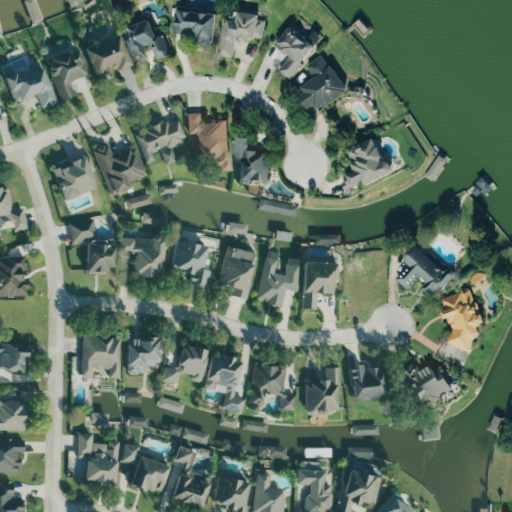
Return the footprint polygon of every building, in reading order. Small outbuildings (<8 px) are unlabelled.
[(37,0),(31,0),(26,2),(36,24),(46,20),(37,0)] [(219,43),(220,12),(178,10),(177,34),(203,35),(202,42),(219,43)] [(222,55),(236,57),(239,38),(263,41),(266,15),(241,12),(240,21),(231,20),(230,31),(225,30),(222,55)] [(160,38),(155,20),(126,29),(135,57),(155,50),(158,60),(173,55),(167,35),(160,38)] [(280,43),(294,57),(282,70),(291,79),(320,48),(296,25),(280,43)] [(134,63),(122,34),(88,49),(100,78),(134,63)] [(92,75),(82,49),(50,60),(64,101),(78,96),(73,81),(92,75)] [(363,86),(360,81),(349,88),(328,54),(310,65),(318,79),(302,89),(317,114),(363,86)] [(17,104),(40,95),(44,108),(59,103),(46,67),(19,76),(15,66),(5,69),(17,104)] [(234,171),(231,121),(205,122),(204,113),(190,113),(191,134),(200,133),(201,156),(218,155),(219,172),(234,171)] [(138,131),(147,163),(156,160),(154,153),(162,150),(166,165),(178,162),(173,144),(187,141),(181,120),(171,123),(170,123),(138,131)] [(395,174),(381,137),(351,149),(360,173),(345,179),(350,191),(395,174)] [(272,183),(273,155),(263,155),(263,151),(254,151),(255,138),(240,138),(239,157),(243,157),(243,182),(272,183)] [(112,196),(132,189),(130,183),(149,176),(138,148),(115,157),(110,144),(96,150),(112,196)] [(99,190),(93,170),(96,169),(92,156),(55,167),(58,177),(60,177),(67,200),(99,190)] [(0,189),(0,230),(17,228),(17,231),(29,229),(26,208),(15,210),(11,188),(0,189)] [(131,209),(155,203),(152,193),(128,199),(131,209)] [(145,223),(167,226),(168,216),(147,212),(145,223)] [(89,272),(109,272),(109,266),(118,266),(118,242),(97,242),(97,220),(73,220),(73,243),(89,243),(89,272)] [(231,231),(248,234),(250,224),(233,221),(231,231)] [(123,236),(123,251),(138,251),(137,274),(167,274),(167,237),(123,236)] [(211,246),(180,238),(173,266),(194,272),(191,281),(208,285),(212,269),(205,267),(211,246)] [(412,260),(397,275),(411,289),(421,278),(439,295),(460,274),(454,268),(449,272),(422,244),(409,257),(412,260)] [(259,253),(230,245),(220,282),(235,286),(233,294),(247,298),(259,253)] [(0,296),(30,295),(30,284),(27,284),(26,256),(0,256),(0,296)] [(258,300),(284,306),(288,289),(298,291),(304,259),(290,257),(286,274),(277,272),(279,259),(267,256),(258,300)] [(319,292),(338,293),(339,262),(306,261),(305,307),(318,308),(319,292)] [(473,342),(472,339),(486,335),(482,324),(487,323),(476,288),(444,298),(454,330),(447,332),(453,349),(473,342)] [(122,378),(123,337),(85,336),(83,377),(94,377),(94,367),(111,368),(110,377),(122,378)] [(130,336),(129,373),(147,373),(147,365),(162,365),(163,336),(130,336)] [(0,384),(1,385),(1,369),(29,369),(29,344),(0,344),(0,384)] [(179,383),(181,371),(194,373),(193,380),(204,382),(210,348),(184,344),(180,368),(167,366),(164,380),(179,383)] [(224,408),(244,413),(247,398),(239,396),(247,360),(215,352),(207,387),(228,392),(224,408)] [(445,364),(437,369),(434,364),(423,370),(419,362),(404,370),(421,401),(426,398),(430,405),(458,389),(445,364)] [(254,405),(266,406),(267,393),(283,394),(283,409),(297,410),(297,395),(285,394),(287,365),(256,364),(254,405)] [(385,366),(367,367),(366,364),(353,365),(356,400),(388,397),(385,366)] [(340,409),(340,366),(327,366),(327,378),(308,378),(307,412),(332,412),(333,409),(340,409)] [(143,402),(144,393),(127,392),(127,401),(143,402)] [(160,406),(184,413),(187,403),(163,396),(160,406)] [(0,429),(27,430),(27,400),(0,399),(0,429)] [(93,424),(110,424),(110,412),(93,412),(93,424)] [(241,418),(224,414),(222,424),(238,429),(241,418)] [(150,426),(150,417),(133,416),(132,426),(150,426)] [(245,429),(269,431),(270,422),(246,419),(245,429)] [(184,437),(186,426),(173,423),(171,434),(184,437)] [(355,424),(355,434),(381,433),(380,424),(355,424)] [(185,437),(208,444),(211,434),(188,427),(185,437)] [(88,480),(119,481),(121,442),(94,441),(95,433),(80,433),(79,457),(89,458),(88,480)] [(0,471),(23,472),(24,439),(0,438),(0,471)] [(124,460),(137,462),(139,444),(126,443),(124,460)] [(261,455),(289,457),(290,446),(261,445),(261,455)] [(205,506),(213,476),(194,471),(199,451),(181,446),(177,461),(184,463),(175,498),(205,506)] [(351,458),(375,457),(375,446),(351,447),(351,458)] [(164,492),(172,465),(141,455),(133,484),(164,492)] [(341,511),(342,511),(353,511),(356,500),(377,505),(383,476),(350,469),(341,511)] [(300,470),(300,484),(312,484),(312,496),(308,496),(307,511),(333,511),(334,471),(300,470)] [(255,511),(285,511),(287,488),(272,487),(272,473),(258,472),(255,511)] [(248,511),(253,480),(220,475),(217,504),(235,506),(234,511),(248,511)] [(0,511),(26,511),(26,499),(15,499),(15,486),(0,486),(0,511)] [(418,511),(416,498),(378,504),(378,511),(418,511)]
